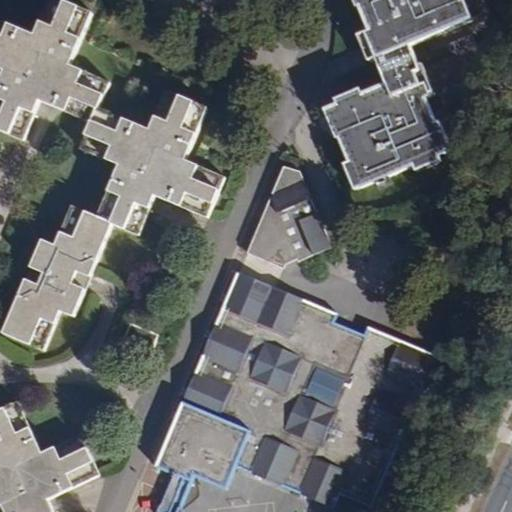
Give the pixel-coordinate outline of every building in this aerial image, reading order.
[(0,132),(23,142),(40,102),(53,108),(63,112),(90,123),(96,108),(107,80),(68,64),(90,12),(60,0),(45,0),(32,33),(0,19),(0,132)] [(343,138),(352,162),(362,187),(410,168),(441,157),(452,152),(442,125),(436,128),(417,78),(423,76),(412,48),(473,24),(471,20),(464,0),(353,0),(357,10),(363,8),(373,32),(383,57),(376,60),(384,80),(386,85),(388,91),(380,94),(377,88),(362,94),(337,105),(325,109),(337,140),(343,138)] [(373,61),(376,60),(383,57),(373,32),(359,38),(361,44),(366,43),(373,61)] [(361,44),(369,63),(373,61),(366,43),(361,44)] [(331,91),(337,105),(362,94),(357,81),(331,91)] [(386,85),(377,88),(380,94),(388,91),(386,85)] [(147,130),(96,108),(90,123),(78,150),(115,165),(94,218),(111,225),(139,237),(150,211),(151,207),(154,199),(207,220),(225,177),(183,160),(206,104),(165,87),(147,130)] [(443,163),(441,157),(410,168),(413,175),(443,163)] [(353,191),(362,187),(352,162),(343,165),(353,191)] [(300,265),(333,253),(301,174),(286,168),(275,196),(282,217),(276,232),(262,226),(250,254),(285,269),(290,255),(297,253),(300,265)] [(282,217),(275,196),(274,197),(262,226),(276,232),(282,217)] [(94,218),(69,209),(54,246),(38,240),(0,331),(0,333),(43,351),(60,312),(72,318),(84,290),(90,275),(111,225),(94,218)] [(275,291),(285,269),(250,254),(241,276),(275,291)] [(438,361),(389,340),(380,361),(364,354),(369,341),(336,328),(330,340),(313,333),(321,313),(313,310),(314,307),(275,291),(241,276),(160,469),(178,477),(164,510),(161,511),(175,511),(177,508),(183,509),(197,477),(204,479),(215,453),(213,452),(206,449),(209,442),(218,445),(241,455),(236,469),(334,510),(339,498),(361,446),(396,461),(438,361)] [(339,320),(321,313),(313,333),(330,340),(336,328),(339,320)] [(159,337),(130,325),(120,353),(147,364),(159,337)] [(372,334),(369,341),(364,354),(380,361),(389,340),(372,334)] [(0,511),(4,511),(56,511),(52,503),(107,478),(85,431),(46,450),(23,401),(0,411),(0,511)] [(227,489),(236,469),(241,455),(218,445),(209,442),(206,449),(213,452),(215,453),(204,479),(227,489)] [(374,511),(396,461),(361,446),(339,498),(374,511)]
